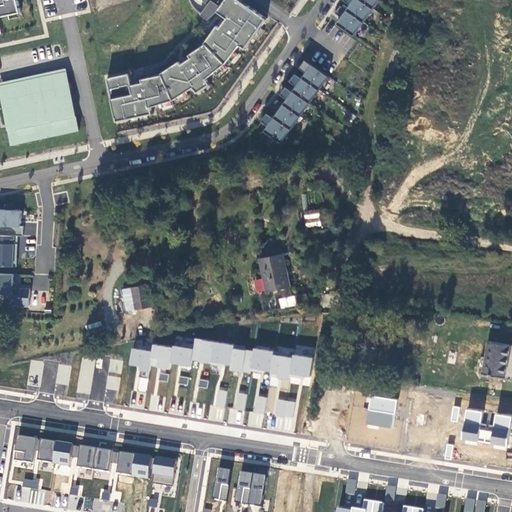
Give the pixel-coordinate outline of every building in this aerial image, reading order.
[(0,0),(0,18),(20,14),(17,0),(0,0)] [(218,28),(206,45),(207,46),(190,57),(191,60),(182,66),(180,63),(161,75),(162,76),(142,81),(142,84),(131,87),(128,75),(106,80),(116,123),(152,116),(150,109),(173,102),(193,90),(197,95),(210,87),(206,81),(227,65),(240,47),(245,51),(267,21),(237,0),(227,0),(221,8),(218,13),(228,20),(221,30),(218,28)] [(202,16),(209,21),(218,13),(221,8),(214,3),(216,0),(202,0),(204,2),(209,6),(202,16)] [(363,25),(373,12),(356,0),(345,0),(344,3),(350,7),(346,13),(363,25)] [(356,0),(373,12),(381,0),(356,0)] [(353,39),(363,25),(346,13),(340,8),(334,16),(340,20),(336,26),(353,39)] [(328,79),(305,62),(299,69),(306,74),(301,80),(319,92),(328,79)] [(309,106),(319,92),(301,80),(295,75),(290,83),(296,88),(292,93),(309,106)] [(299,119),(309,106),(292,93),(286,89),(280,96),(286,101),(282,106),(299,119)] [(290,132),(299,119),(282,106),(276,102),(271,110),(277,114),(273,120),(290,132)] [(273,120),(267,115),(261,123),(267,127),(263,133),(280,146),(290,132),(273,120)] [(21,211),(0,210),(0,235),(17,237),(23,237),(23,227),(21,227),(21,211)] [(321,210),(304,210),(305,227),(321,226),(321,210)] [(0,267),(15,268),(17,237),(0,235),(0,267)] [(289,285),(283,252),(258,257),(266,291),(289,285)] [(13,284),(14,276),(0,274),(0,293),(3,294),(5,296),(13,297),(13,305),(30,306),(31,289),(18,289),(18,284),(13,284)] [(152,283),(146,284),(150,305),(156,304),(152,283)] [(146,284),(130,286),(134,308),(150,305),(146,284)] [(130,286),(121,288),(125,310),(134,308),(130,286)] [(279,298),(280,308),(296,306),(295,296),(279,298)] [(423,333),(373,326),(370,346),(421,352),(423,333)] [(192,360),(210,363),(213,343),(195,340),(193,349),(192,360)] [(505,377),(510,344),(489,341),(483,374),(505,377)] [(230,367),(233,349),(234,346),(213,343),(210,363),(230,367)] [(170,363),(172,348),(153,345),(152,352),(150,366),(169,369),(170,363)] [(192,360),(193,349),(173,346),(172,348),(170,363),(191,366),(192,360)] [(150,366),(152,352),(132,349),(129,365),(139,367),(139,370),(149,372),(150,366)] [(251,369),(253,352),(233,349),(230,367),(230,370),(250,373),(251,369)] [(272,355),(273,352),(254,349),(253,352),(251,369),(270,371),(272,355)] [(289,374),(292,358),(272,355),(270,371),(269,374),(277,375),(276,378),(289,380),(289,374)] [(312,358),(292,355),(292,358),(289,374),(309,378),(312,358)] [(136,371),(135,390),(147,391),(148,372),(136,371)] [(224,408),(227,391),(218,389),(215,406),(224,408)] [(244,411),(246,394),(235,393),(233,410),(244,411)] [(254,412),(264,413),(265,397),(255,396),(254,412)] [(393,428),(397,400),(372,396),(368,424),(393,428)] [(275,416),(293,418),(295,401),(276,399),(275,416)] [(453,406),(451,421),(457,422),(459,407),(453,406)] [(507,446),(511,417),(495,415),(493,426),(480,424),(482,413),(466,410),(461,439),(507,446)] [(36,438),(18,435),(14,459),(33,462),(36,438)] [(54,441),(41,439),(37,461),(51,463),(54,441)] [(77,445),(54,441),(51,463),(70,466),(72,457),(75,457),(77,445)] [(444,458),(450,459),(453,445),(447,444),(444,458)] [(96,448),(77,445),(75,457),(78,458),(77,467),(93,469),(96,448)] [(116,451),(96,448),(93,469),(110,472),(111,462),(115,463),(116,451)] [(134,454),(116,451),(115,463),(118,463),(116,474),(131,476),(134,454)] [(152,457),(134,454),(131,476),(149,479),(150,468),(152,457)] [(177,460),(156,457),(152,482),(173,485),(177,460)] [(231,469),(217,467),(213,498),(226,500),(231,469)] [(253,473),(239,471),(235,501),(248,503),(253,473)] [(266,475),(253,473),(248,503),(262,506),(266,475)] [(40,480),(23,478),(22,487),(38,489),(40,480)] [(81,496),(82,484),(71,483),(71,495),(81,496)] [(109,500),(110,490),(101,489),(100,499),(109,500)] [(363,509),(351,507),(350,510),(350,511),(371,511),(374,501),(364,500),(363,509)] [(381,511),(383,502),(374,501),(371,511),(381,511)] [(203,508),(202,511),(220,511),(222,504),(213,503),(212,509),(203,508)]
